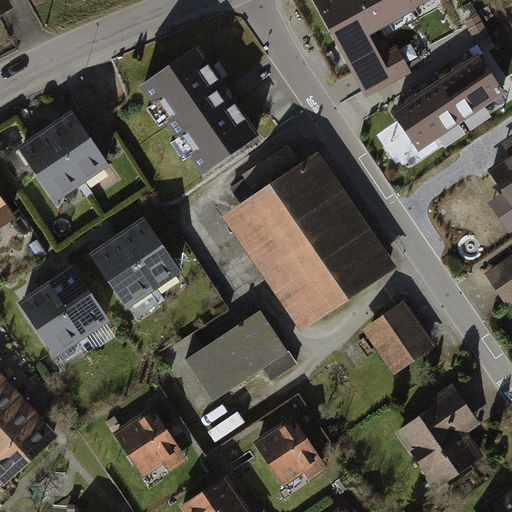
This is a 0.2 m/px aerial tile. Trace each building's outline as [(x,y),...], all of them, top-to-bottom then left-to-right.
[(0,0),(0,13),(17,4),(14,0),(0,0)] [(378,30),(361,0),(317,0),(343,48),(378,30)] [(413,11),(407,0),(361,0),(378,30),(413,11)] [(433,0),(407,0),(413,11),(433,0)] [(411,71),(397,45),(351,70),(366,96),(411,71)] [(200,49),(149,85),(207,167),(258,131),(200,49)] [(504,91),(478,53),(436,81),(462,119),(504,91)] [(462,119),(436,81),(393,111),(419,149),(462,119)] [(52,137),(90,199),(118,182),(80,120),(52,137)] [(511,150),(511,158),(494,170),(511,198),(511,136),(505,140),(511,150)] [(90,199),(52,137),(25,153),(63,216),(90,199)] [(320,160),(235,217),(306,322),(391,265),(320,160)] [(0,181),(0,255),(34,234),(0,181)] [(143,221),(117,238),(158,299),(183,283),(143,221)] [(133,315),(158,299),(117,238),(93,254),(133,315)] [(46,269),(80,336),(105,324),(71,256),(46,269)] [(511,256),(488,273),(509,303),(511,300),(511,256)] [(80,336),(46,269),(23,280),(56,348),(80,336)] [(405,306),(370,331),(396,367),(431,343),(405,306)] [(259,317),(194,359),(217,394),(282,352),(259,317)] [(0,421),(22,400),(5,382),(0,386),(0,421)] [(433,410),(399,433),(436,488),(483,456),(465,430),(476,422),(453,387),(429,403),(433,410)] [(0,450),(37,417),(22,400),(0,421),(0,450)] [(155,414),(120,437),(150,484),(185,462),(155,414)] [(50,433),(37,417),(0,450),(0,476),(1,477),(50,433)] [(295,424),(258,450),(292,498),(329,473),(295,424)] [(183,511),(235,511),(244,506),(227,480),(182,510),(183,511)] [(511,511),(511,490),(493,503),(498,511),(496,511),(511,511)]
